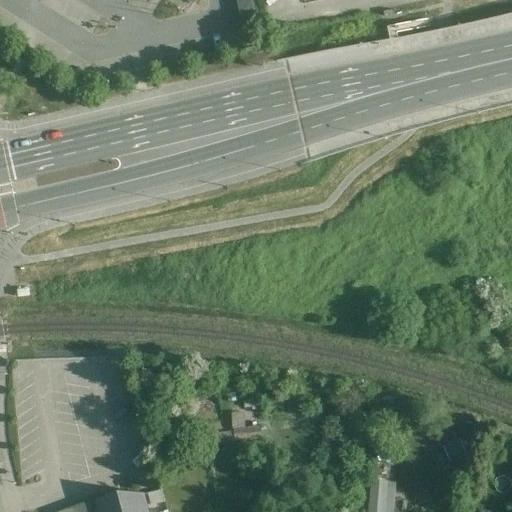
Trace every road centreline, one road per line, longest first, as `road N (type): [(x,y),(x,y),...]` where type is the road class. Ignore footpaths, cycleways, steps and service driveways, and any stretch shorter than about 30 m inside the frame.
road 1 (tertiary): [(0,209),(123,180),(295,112)]
road 2 (tertiary): [(295,112),(0,161)]
road 3 (tertiary): [(511,60),(295,112)]
